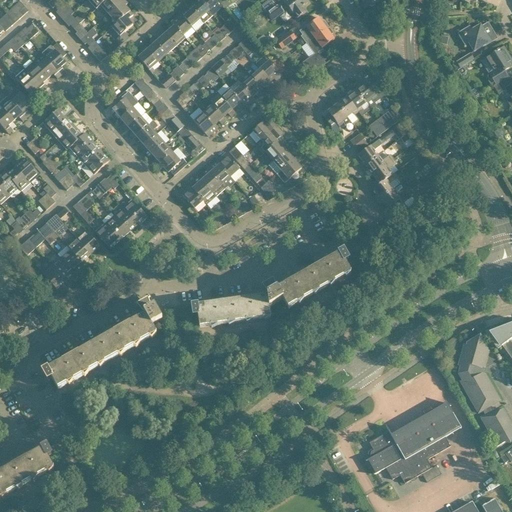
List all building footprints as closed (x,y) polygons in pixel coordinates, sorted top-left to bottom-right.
[(64,6),(62,5),(57,0),(52,0),(48,4),(53,9),(55,7),(58,11),(64,6)] [(89,0),(88,1),(96,10),(101,5),(106,0),(89,0)] [(106,0),(101,5),(109,15),(125,1),(123,0),(106,0)] [(214,16),(209,11),(199,0),(197,0),(189,7),(200,19),(205,24),(214,16)] [(215,0),(199,0),(209,11),(218,3),(215,0)] [(232,0),(226,0),(221,4),(225,10),(235,3),(232,0)] [(271,0),(268,0),(261,6),(267,14),(272,21),(284,12),(283,10),(288,6),(289,8),(289,10),(291,13),(293,13),(293,14),(294,13),(298,18),(305,12),(302,7),(308,3),(305,0),(284,0),(284,1),(276,7),(271,0)] [(361,0),(365,8),(383,1),(382,0),(381,1),(380,0),(361,0)] [(128,4),(125,1),(109,15),(117,24),(130,12),(126,7),(128,4)] [(15,15),(11,19),(15,24),(29,12),(20,2),(11,10),(15,15)] [(64,22),(72,15),(73,14),(65,5),(64,6),(58,11),(56,13),(64,22)] [(181,15),(180,15),(191,27),(200,19),(189,7),(187,10),(183,6),(177,11),(181,15)] [(130,12),(117,24),(112,28),(120,37),(134,25),(129,20),(134,16),(130,12)] [(11,27),(15,24),(11,19),(7,15),(0,20),(0,25),(6,32),(11,27)] [(172,23),(185,38),(186,38),(183,35),(191,27),(180,15),(172,23)] [(307,44),(327,29),(326,28),(328,27),(324,21),(322,23),(319,18),(300,31),(303,36),(302,37),(307,44)] [(74,29),(79,24),(76,20),(71,25),(74,29)] [(233,20),(229,23),(234,29),(238,26),(233,20)] [(238,25),(242,30),(247,25),(244,21),(238,25)] [(224,28),(229,33),(230,34),(235,30),(234,29),(229,23),(228,22),(223,27),(224,28)] [(163,31),(176,47),(185,38),(172,23),(167,27),(170,30),(166,34),(163,31)] [(83,28),(79,24),(74,29),(77,33),(76,35),(80,40),(87,33),(83,28)] [(474,52),(491,42),(490,41),(496,38),(496,39),(497,39),(488,24),(482,27),(481,25),(472,30),(470,27),(458,34),(465,46),(469,44),(474,52)] [(22,31),(30,40),(39,32),(32,25),(27,29),(26,27),(22,31)] [(225,37),(229,33),(224,28),(220,31),(225,37)] [(327,30),(327,29),(307,44),(312,51),(314,49),(317,54),(323,49),(335,40),(331,35),(333,34),(329,28),(327,30)] [(87,33),(80,40),(85,45),(87,43),(90,47),(95,42),(92,39),(97,34),(92,29),(87,33)] [(22,31),(13,39),(21,48),(30,40),(22,31)] [(167,54),(176,47),(163,31),(158,35),(161,38),(157,42),(154,39),(167,54)] [(291,31),(276,41),(283,50),(297,39),(291,31)] [(217,46),(216,45),(220,41),(215,36),(211,39),(209,36),(205,39),(204,38),(202,39),(206,44),(211,49),(211,50),(217,46)] [(264,36),(256,42),(263,51),(271,45),(264,36)] [(254,44),(249,38),(245,41),(244,40),(239,45),(240,46),(245,52),(248,55),(253,51),(250,47),(254,44)] [(8,43),(4,47),(6,49),(8,52),(12,48),(16,52),(21,48),(13,39),(8,43)] [(145,47),(144,47),(158,63),(167,54),(154,39),(149,43),(152,46),(148,50),(145,47)] [(99,46),(95,42),(90,47),(93,51),(91,53),(96,58),(101,63),(108,57),(99,46)] [(202,47),(207,53),(211,49),(206,44),(202,47)] [(42,54),(46,59),(61,76),(66,73),(61,68),(66,63),(51,46),(42,54)] [(197,51),(203,58),(208,54),(207,53),(202,47),(201,46),(196,50),(197,51)] [(245,52),(240,46),(236,49),(241,55),(245,52)] [(152,68),(158,63),(144,47),(140,51),(143,54),(138,58),(152,73),(154,71),(152,68)] [(492,88),(509,78),(508,78),(504,71),(511,66),(511,65),(509,61),(511,59),(504,48),(499,51),(499,50),(497,51),(497,52),(485,60),(480,63),(486,74),(488,73),(489,75),(488,78),(490,80),(488,81),(492,88)] [(196,62),(197,63),(203,58),(197,51),(196,50),(190,55),(191,56),(188,59),(193,65),(196,62)] [(37,67),(48,79),(53,75),(58,80),(61,76),(46,59),(42,54),(33,62),(37,67)] [(236,59),(231,54),(227,57),(232,63),(236,59)] [(308,69),(320,61),(315,54),(303,63),(308,69)] [(470,54),(457,63),(460,68),(463,66),(474,59),(470,54)] [(275,57),(270,61),(276,68),(279,66),(279,65),(281,64),(275,57)] [(270,61),(261,69),(272,81),(274,79),(277,83),(284,77),(276,68),(270,61)] [(48,79),(37,67),(33,62),(24,70),(43,92),(48,88),(43,83),(48,79)] [(217,64),(212,69),(218,75),(220,78),(229,70),(228,69),(227,67),(222,62),(218,65),(217,64)] [(183,73),(185,74),(184,73),(188,70),(183,64),(179,67),(183,73)] [(460,68),(456,70),(460,77),(466,74),(466,71),(463,66),(460,68)] [(173,72),(170,75),(174,80),(176,82),(175,81),(178,78),(179,79),(185,74),(183,73),(179,67),(178,67),(173,71),(173,72)] [(203,77),(204,77),(209,83),(212,81),(213,82),(215,82),(220,78),(218,75),(212,69),(207,73),(207,74),(204,77),(203,76),(203,77)] [(261,69),(252,77),(262,89),(265,87),(268,91),(275,85),(271,82),(272,81),(261,69)] [(15,78),(30,95),(35,90),(40,95),(43,92),(24,70),(15,78)] [(174,80),(170,75),(161,83),(166,89),(169,86),(170,87),(176,82),(174,80)] [(195,85),(194,84),(194,85),(200,91),(204,87),(205,89),(210,85),(209,83),(204,77),(203,77),(198,82),(195,85)] [(252,77),(243,85),(253,97),(256,95),(259,99),(266,93),(262,89),(252,77)] [(145,82),(141,78),(135,84),(141,91),(140,92),(145,98),(153,91),(148,86),(147,86),(144,83),(145,82)] [(506,99),(511,109),(511,85),(511,86),(507,79),(509,78),(492,88),(494,87),(498,93),(507,88),(511,96),(506,99)] [(359,84),(355,87),(367,103),(372,99),(373,101),(378,98),(376,96),(382,92),(373,80),(368,84),(367,83),(366,83),(361,87),(359,84)] [(189,90),(186,93),(191,99),(194,96),(195,97),(201,92),(200,91),(194,85),(194,84),(189,89),(189,90)] [(227,85),(218,93),(222,97),(221,98),(235,113),(232,110),(237,106),(240,109),(244,106),(247,109),(248,109),(245,105),(231,89),(230,90),(227,85)] [(253,98),(253,97),(243,85),(234,93),(231,89),(248,109),(256,101),(253,98)] [(369,106),(367,103),(355,87),(354,85),(344,93),(347,97),(359,113),(369,106)] [(154,106),(160,101),(157,97),(157,96),(153,91),(145,98),(150,103),(151,102),(154,106)] [(122,102),(113,110),(121,119),(139,103),(130,92),(121,100),(122,102)] [(26,110),(32,106),(21,94),(12,102),(27,119),(31,115),(26,110)] [(336,101),(348,117),(353,114),(355,117),(359,113),(347,97),(342,102),(340,99),(336,101)] [(27,119),(12,102),(8,98),(0,104),(0,105),(14,121),(19,117),(23,122),(27,119)] [(186,104),(181,98),(177,101),(182,107),(186,104)] [(213,105),(224,118),(228,114),(231,117),(235,113),(221,98),(213,105)] [(168,109),(164,104),(163,104),(160,101),(154,106),(157,109),(156,110),(161,116),(168,109)] [(339,127),(343,124),(345,126),(351,122),(348,117),(336,101),(332,104),(334,107),(329,111),(328,112),(330,114),(325,118),(332,127),(337,124),(339,127)] [(125,124),(121,127),(125,131),(146,113),(147,112),(139,103),(121,119),(125,124)] [(0,124),(0,125),(9,135),(13,131),(9,126),(14,121),(0,105),(0,124)] [(213,105),(204,113),(214,126),(219,122),(222,125),(227,121),(224,118),(213,105)] [(67,118),(59,109),(43,123),(51,133),(67,118)] [(161,116),(159,117),(167,126),(170,124),(176,119),(176,118),(175,118),(172,115),(173,114),(168,109),(161,116)] [(397,112),(388,119),(390,121),(393,125),(402,119),(397,112)] [(146,113),(125,131),(129,128),(133,132),(129,136),(133,140),(154,122),(146,113)] [(218,129),(214,126),(204,113),(194,122),(208,137),(218,129)] [(253,132),(261,141),(277,127),(269,117),(253,132)] [(75,127),(67,118),(51,133),(59,142),(75,127)] [(170,124),(167,126),(172,131),(174,130),(175,129),(178,133),(183,128),(180,124),(181,123),(176,118),(176,119),(170,124)] [(390,121),(383,125),(387,130),(393,125),(390,121)] [(157,126),(154,122),(133,140),(137,137),(141,141),(137,145),(141,149),(157,135),(153,130),(157,126)] [(399,124),(391,130),(391,131),(392,131),(395,136),(399,140),(401,139),(406,134),(407,134),(399,124)] [(380,135),(387,130),(383,125),(377,130),(380,135)] [(75,127),(59,142),(67,151),(69,148),(83,136),(75,127)] [(281,139),(279,136),(283,133),(277,127),(261,141),(265,145),(260,150),(263,154),(265,153),(266,153),(281,139)] [(183,128),(178,133),(181,136),(180,137),(178,139),(182,144),(185,142),(192,136),(188,131),(187,131),(183,128)] [(83,136),(69,148),(78,157),(94,143),(86,134),(83,136)] [(350,142),(354,147),(364,140),(360,134),(350,142)] [(406,134),(401,139),(404,143),(410,139),(406,134)] [(165,144),(157,135),(141,149),(149,158),(165,144)] [(192,136),(185,142),(189,148),(193,151),(194,150),(199,146),(199,145),(196,142),(197,141),(192,136)] [(36,138),(31,142),(39,151),(43,148),(44,147),(36,138)] [(274,162),(289,148),(285,151),(282,146),(285,143),(281,139),(266,153),(274,162)] [(364,140),(354,147),(358,152),(368,145),(364,140)] [(362,162),(359,164),(362,168),(378,156),(374,151),(383,145),(379,140),(366,150),(358,156),(362,162)] [(39,152),(39,151),(31,142),(27,146),(35,155),(39,152)] [(102,152),(94,143),(78,157),(86,167),(102,152)] [(173,153),(165,144),(149,158),(153,155),(157,160),(153,163),(157,167),(173,153)] [(414,146),(409,149),(412,154),(417,150),(414,146)] [(229,153),(237,162),(243,157),(235,147),(229,153)] [(273,162),(274,162),(269,166),(277,175),(281,171),(297,157),(293,160),(289,155),(293,152),(289,148),(274,162),(273,162)] [(102,152),(86,167),(94,176),(110,161),(102,152)] [(174,177),(188,165),(183,160),(181,162),(173,153),(157,167),(160,170),(163,167),(169,173),(170,172),(174,177)] [(220,165),(217,162),(216,162),(230,177),(240,169),(233,161),(226,154),(219,159),(223,163),(220,165)] [(48,160),(44,155),(40,158),(44,163),(48,160)] [(382,162),(378,156),(362,168),(365,172),(368,170),(372,175),(393,159),(390,155),(382,162)] [(16,168),(30,184),(40,176),(24,157),(18,163),(19,165),(16,168)] [(245,171),(251,166),(243,157),(237,162),(245,171)] [(297,157),(281,171),(277,175),(285,184),(292,178),(294,180),(296,180),(298,179),(299,177),(299,174),(298,173),(302,169),(297,164),(301,161),(297,157)] [(419,161),(419,164),(422,168),(427,163),(423,158),(419,161)] [(397,164),(393,159),(372,175),(377,181),(374,183),(376,187),(392,175),(388,171),(397,164)] [(215,169),(211,173),(222,185),(225,189),(228,187),(224,183),(230,177),(216,162),(212,166),(215,169)] [(7,176),(19,189),(22,192),(30,184),(16,168),(11,173),(8,175),(7,176)] [(56,168),(52,172),(56,177),(60,173),(56,168)] [(60,173),(55,178),(59,182),(67,191),(71,188),(63,178),(65,177),(68,174),(64,169),(60,173)] [(206,177),(202,181),(213,193),(216,197),(225,189),(222,185),(211,173),(208,169),(203,174),(206,177)] [(256,171),(250,176),(253,180),(259,175),(256,171)] [(0,177),(0,186),(10,197),(19,189),(7,176),(8,175),(5,173),(0,177)] [(65,177),(63,178),(71,188),(71,187),(76,183),(72,178),(68,174),(65,177)] [(375,197),(377,201),(393,189),(389,184),(397,178),(394,174),(392,175),(376,187),(373,189),(377,195),(375,197)] [(263,178),(259,175),(253,180),(257,184),(263,178)] [(438,175),(432,180),(437,185),(442,181),(438,175)] [(114,180),(111,176),(106,180),(110,184),(112,187),(114,189),(119,185),(114,180)] [(420,176),(416,179),(420,184),(424,181),(420,176)] [(197,185),(193,189),(203,201),(207,206),(211,210),(220,202),(216,197),(213,193),(202,181),(199,177),(194,182),(197,185)] [(397,194),(393,189),(377,201),(380,205),(383,203),(388,209),(408,193),(420,184),(416,179),(416,178),(412,181),(411,180),(403,186),(405,189),(397,194)] [(261,189),(263,191),(269,201),(279,195),(271,180),(261,189)] [(0,186),(0,203),(1,205),(10,197),(0,186)] [(194,209),(203,201),(193,189),(190,186),(181,194),(194,209)] [(101,192),(97,188),(92,192),(96,196),(101,192)] [(249,198),(255,209),(266,203),(260,192),(249,198)] [(411,197),(408,193),(388,209),(392,214),(389,217),(392,221),(408,209),(404,203),(411,197)] [(43,198),(39,202),(43,206),(51,198),(48,194),(43,198)] [(87,195),(83,199),(91,208),(95,204),(87,195)] [(51,198),(43,206),(46,211),(55,203),(52,198),(51,198)] [(91,208),(83,199),(73,207),(81,216),(91,208)] [(123,209),(138,225),(147,217),(133,201),(123,209)] [(246,201),(239,205),(245,215),(252,211),(246,201)] [(238,219),(245,215),(239,205),(232,209),(238,219)] [(60,220),(69,212),(65,207),(56,216),(60,220)] [(123,209),(114,217),(129,233),(138,225),(123,209)] [(41,214),(38,210),(33,214),(36,218),(41,214)] [(217,217),(223,227),(230,223),(225,214),(224,213),(217,217)] [(56,216),(47,224),(55,233),(64,225),(60,220),(56,216)] [(105,225),(120,241),(129,233),(114,217),(105,225)] [(217,217),(210,221),(216,231),(223,227),(217,217)] [(24,222),(19,226),(23,230),(28,226),(24,222)] [(47,224),(38,232),(46,241),(55,233),(47,224)] [(105,225),(96,233),(110,249),(120,241),(105,225)] [(10,234),(13,237),(14,238),(18,234),(15,230),(10,234)] [(77,239),(91,255),(100,247),(86,230),(77,239)] [(34,235),(29,240),(36,248),(45,240),(46,241),(38,232),(39,233),(35,236),(34,235)] [(77,239),(67,247),(82,263),(91,255),(77,239)] [(19,248),(27,256),(36,248),(29,240),(19,248)] [(82,263),(67,247),(58,255),(61,257),(75,274),(84,265),(82,263)] [(340,254),(282,287),(278,289),(277,288),(274,282),(266,286),(269,292),(267,293),(267,295),(197,305),(192,305),(194,315),(198,315),(199,323),(200,327),(272,317),(271,306),(284,299),(289,308),(351,273),(345,262),(349,260),(344,251),(339,254),(340,254)] [(52,265),(66,282),(75,274),(61,257),(52,265)] [(42,273),(57,290),(66,282),(52,265),(42,273)] [(58,389),(67,384),(158,333),(153,324),(154,324),(162,319),(155,305),(152,307),(148,301),(141,306),(144,311),(144,312),(145,315),(105,337),(108,342),(101,345),(99,341),(48,369),(43,372),(48,380),(52,378),(58,389)] [(511,320),(508,321),(500,323),(484,329),(485,333),(498,350),(502,347),(511,360),(511,320)] [(460,382),(465,390),(478,414),(482,411),(485,415),(481,418),(497,447),(505,442),(510,443),(511,439),(511,438),(511,425),(503,409),(500,411),(498,408),(494,410),(492,406),(501,401),(485,374),(484,375),(482,372),(482,370),(483,367),(484,368),(489,351),(487,350),(487,348),(480,336),(467,343),(467,345),(464,344),(458,366),(461,367),(459,374),(462,380),(460,382)] [(445,438),(461,429),(447,404),(447,405),(392,437),(390,432),(370,443),(374,451),(371,452),(370,456),(372,458),(368,461),(369,461),(376,473),(375,474),(376,475),(386,469),(393,480),(400,476),(405,484),(432,469),(427,460),(451,447),(445,438)] [(0,498),(54,467),(48,456),(52,454),(47,446),(42,448),(43,449),(0,472),(0,498)] [(500,458),(505,464),(510,461),(505,454),(500,458)] [(502,511),(495,499),(494,499),(494,501),(484,507),(483,505),(482,506),(485,511),(502,511)] [(473,504),(458,511),(477,511),(473,503),(472,503),(473,504)]
